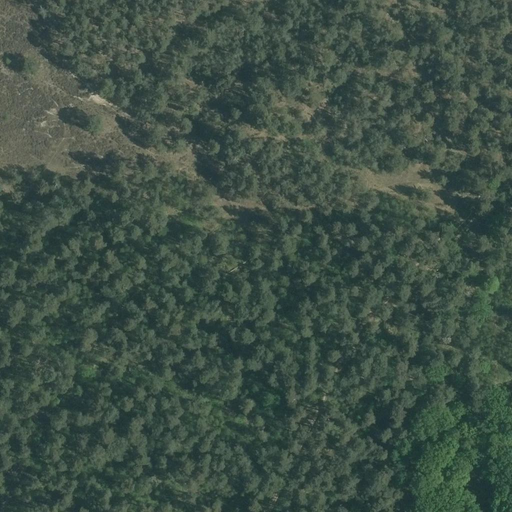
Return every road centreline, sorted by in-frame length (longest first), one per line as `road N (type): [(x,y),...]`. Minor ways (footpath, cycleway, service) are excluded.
road 1 (track): [(269,511),(345,363),(504,187)]
road 2 (track): [(511,381),(481,411),(493,466),(511,492)]
